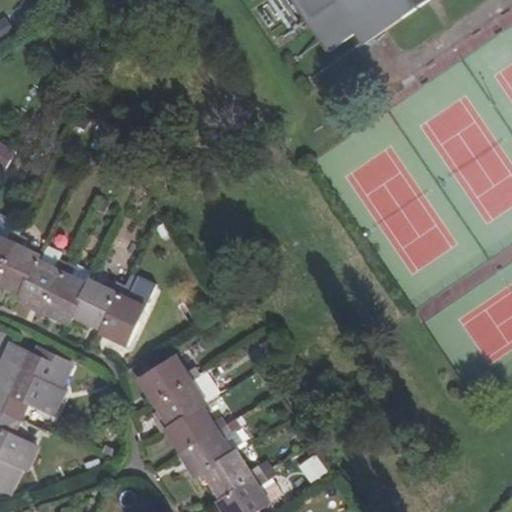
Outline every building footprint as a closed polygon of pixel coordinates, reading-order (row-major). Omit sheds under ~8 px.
[(294,0),(330,51),(355,34),(363,45),(374,37),(428,0),(294,0)] [(0,25),(0,36),(12,29),(7,21),(0,25)] [(0,167),(7,170),(17,150),(0,141),(0,167)] [(0,275),(19,236),(11,232),(6,241),(0,238),(0,275)] [(24,250),(29,240),(19,236),(0,275),(0,286),(22,297),(38,262),(40,258),(24,250)] [(59,260),(55,270),(38,262),(22,297),(19,301),(44,313),(68,264),(59,260)] [(72,278),(77,269),(68,264),(44,313),(69,324),(75,312),(87,286),(72,278)] [(115,282),(110,292),(90,281),(87,286),(75,312),(92,320),(90,324),(103,330),(124,286),(115,282)] [(103,330),(101,334),(126,347),(145,308),(128,300),(133,291),(124,286),(103,330)] [(35,357),(10,345),(4,358),(29,370),(35,357)] [(10,408),(8,413),(20,419),(27,405),(30,402),(53,413),(63,393),(59,390),(71,365),(39,350),(35,357),(29,370),(23,383),(17,396),(10,408)] [(4,358),(0,366),(0,372),(23,383),(29,370),(4,358)] [(156,405),(201,376),(196,368),(186,373),(177,358),(141,381),(156,405)] [(0,372),(0,387),(17,396),(23,383),(0,372)] [(198,390),(206,384),(201,376),(156,405),(172,429),(204,408),(208,405),(198,390)] [(0,387),(0,403),(10,408),(17,396),(0,387)] [(0,403),(0,418),(4,421),(8,413),(10,408),(0,403)] [(223,418),(213,423),(204,408),(172,429),(168,431),(183,454),(228,425),(223,418)] [(0,487),(10,492),(21,467),(26,469),(36,449),(11,437),(20,419),(8,413),(4,421),(0,429),(0,487)] [(224,439),(233,434),(228,425),(183,454),(198,478),(210,470),(234,455),(224,439)] [(260,467),(251,472),(238,452),(234,455),(210,470),(220,486),(216,488),(224,500),(265,474),(260,467)] [(224,500),(220,503),(225,511),(258,511),(271,504),(262,488),(270,483),(265,474),(224,500)]
